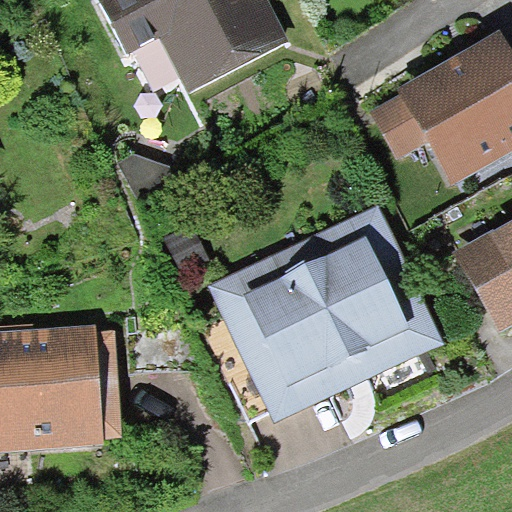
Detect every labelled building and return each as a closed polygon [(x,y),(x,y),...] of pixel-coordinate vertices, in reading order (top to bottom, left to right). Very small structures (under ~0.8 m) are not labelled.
[(291,44),(267,0),(102,0),(98,2),(127,58),(160,41),(189,97),(291,44)] [(511,55),(500,35),(397,93),(400,97),(371,114),(397,161),(426,145),(451,189),(511,154),(511,55)] [(379,208),(209,288),(275,429),(446,348),(379,208)] [(195,226),(167,238),(182,276),(211,264),(195,226)] [(511,227),(497,235),(495,233),(455,255),(502,340),(511,333),(511,227)] [(97,329),(0,334),(0,455),(105,449),(104,442),(122,441),(116,334),(97,335),(97,329)]
